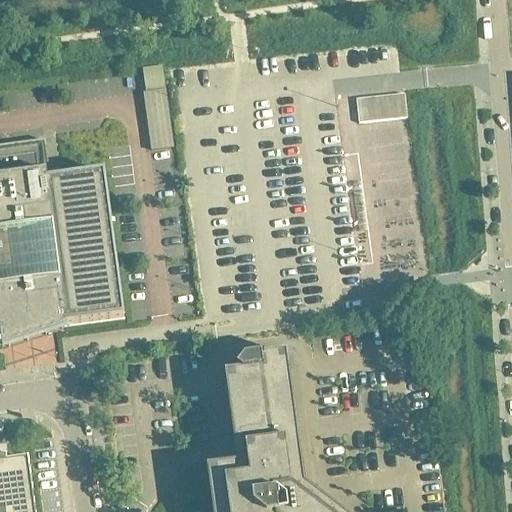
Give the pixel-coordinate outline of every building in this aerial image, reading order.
[(163,72),(162,67),(142,69),(145,92),(165,90),(163,72)] [(165,90),(143,93),(151,151),(174,148),(165,90)] [(404,95),(356,100),(359,124),(407,119),(404,95)] [(124,318),(110,218),(104,172),(50,179),(45,141),(0,147),(0,338),(2,351),(67,330),(66,326),(124,318)] [(337,511),(304,487),(287,354),(244,360),(236,370),(237,370),(240,372),(233,373),(224,376),(228,403),(236,465),(206,469),(212,511),(337,511)] [(0,511),(34,511),(28,461),(6,464),(6,459),(0,459),(0,511)]
